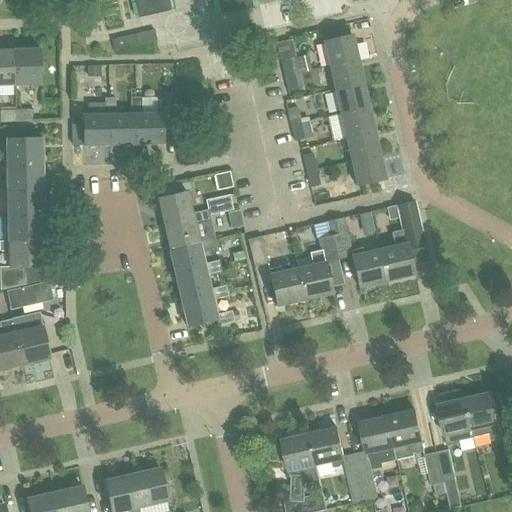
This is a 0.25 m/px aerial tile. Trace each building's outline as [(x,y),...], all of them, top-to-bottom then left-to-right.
[(251,0),(136,0),(141,18),(171,11),(167,0),(217,0),(221,15),(254,7),(251,0)] [(155,29),(113,39),(115,50),(158,40),(155,29)] [(330,68),(359,61),(353,37),(324,43),(330,68)] [(277,43),(281,61),(292,59),(288,40),(277,43)] [(40,50),(13,51),(14,86),(40,84),(40,50)] [(0,86),(14,86),(13,51),(0,51),(0,86)] [(335,91),(364,85),(359,61),(330,68),(335,91)] [(99,74),(99,65),(87,65),(87,74),(99,74)] [(284,75),(288,92),(299,90),(295,72),(284,75)] [(341,115),(370,108),(364,85),(335,91),(341,115)] [(136,145),(163,144),(162,113),(168,113),(168,97),(158,98),(158,113),(142,113),(136,113),(136,145)] [(111,145),(136,145),(136,113),(142,113),(142,98),(130,99),(131,114),(116,114),(111,114),(111,145)] [(85,145),(111,145),(111,114),(116,114),(115,99),(104,99),(105,114),(84,115),(85,145)] [(291,124),(301,122),(298,106),(287,108),(291,124)] [(328,118),(333,140),(375,132),(370,108),(341,115),(328,118)] [(0,111),(0,122),(18,121),(16,109),(0,110),(0,111)] [(16,109),(18,121),(32,120),(32,109),(16,109)] [(291,124),(294,140),(305,138),(301,122),(291,124)] [(352,162),(380,156),(375,132),(346,139),(352,162)] [(7,166),(42,165),(41,139),(7,140),(7,166)] [(306,170),(317,169),(313,152),(303,155),(306,170)] [(380,156),(352,162),(357,186),(386,180),(380,156)] [(42,165),(7,166),(8,191),(42,190),(42,165)] [(306,171),(310,187),(321,185),(317,169),(306,171)] [(42,190),(8,191),(9,217),(43,216),(42,190)] [(195,219),(196,225),(212,222),(210,215),(234,209),(231,194),(206,199),(208,210),(194,214),(188,193),(159,199),(165,226),(195,219)] [(402,229),(392,231),(395,248),(380,251),(388,283),(415,277),(408,244),(420,241),(412,203),(397,206),(397,205),(387,207),(389,215),(399,213),(402,229)] [(239,211),(227,214),(230,229),(242,226),(239,211)] [(9,217),(9,241),(44,240),(43,216),(9,217)] [(344,218),(331,221),(338,252),(351,249),(344,218)] [(200,244),(202,249),(216,246),(212,222),(196,225),(195,219),(165,226),(171,251),(200,244)] [(333,295),(326,263),(339,259),(330,220),(327,221),(331,236),(318,238),(320,251),(310,253),(311,256),(295,260),(297,270),(305,303),(333,296),(333,295)] [(254,266),(269,263),(262,236),(248,239),(254,266)] [(44,267),(44,240),(9,241),(0,241),(0,250),(10,250),(10,266),(0,266),(1,289),(27,283),(27,271),(44,270),(44,267)] [(205,265),(200,244),(171,251),(177,276),(206,270),(208,275),(223,272),(220,261),(205,265)] [(364,250),(352,253),(353,256),(360,290),(388,283),(380,251),(365,255),(364,250)] [(305,303),(297,270),(284,273),(283,268),(270,271),(278,308),(305,303)] [(212,295),(214,300),(230,297),(227,287),(212,290),(208,275),(206,270),(177,277),(182,302),(212,295)] [(33,283),(40,314),(53,311),(46,280),(33,283)] [(19,286),(5,290),(10,308),(23,305),(19,286)] [(182,302),(188,328),(218,321),(219,327),(235,323),(233,312),(217,316),(212,295),(182,302)] [(42,328),(30,331),(26,316),(12,319),(23,366),(50,360),(42,328)] [(0,370),(23,366),(12,319),(0,322),(1,326),(0,326),(0,370)] [(493,391),(466,397),(474,438),(490,434),(492,441),(504,438),(502,428),(493,391)] [(446,441),(447,441),(448,446),(460,443),(460,441),(474,438),(466,397),(437,404),(446,441)] [(415,409),(387,415),(395,447),(411,444),(412,449),(424,446),(415,409)] [(395,447),(387,415),(360,422),(367,451),(356,453),(367,500),(379,497),(370,458),(381,456),(380,451),(395,447)] [(311,433),(317,465),(332,462),(334,467),(345,464),(354,503),(367,500),(356,453),(344,456),(337,427),(311,433)] [(282,440),(291,476),(291,483),(322,484),(317,465),(311,433),(282,440)] [(437,452),(446,489),(458,487),(450,449),(437,452)] [(446,489),(437,452),(425,455),(432,485),(434,485),(437,495),(447,493),(446,489)] [(132,474),(140,506),(168,500),(160,467),(132,474)] [(141,511),(132,474),(106,480),(113,511),(115,511),(129,509),(129,511),(141,511)] [(54,492),(59,511),(87,511),(81,486),(54,492)] [(58,511),(54,492),(27,499),(30,511),(58,511)] [(314,511),(327,509),(323,493),(284,502),(286,511),(314,511)]
